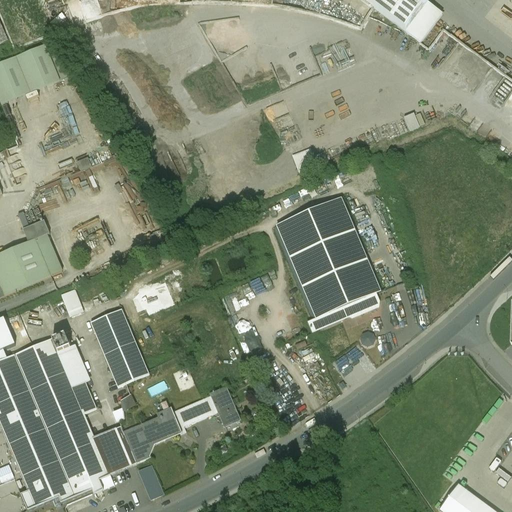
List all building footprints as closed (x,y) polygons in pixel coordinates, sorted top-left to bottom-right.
[(428,3),(424,0),(361,0),(405,33),(428,3)] [(46,49),(0,66),(0,103),(1,107),(60,85),(46,49)] [(427,126),(422,113),(406,120),(411,132),(427,126)] [(345,199),(274,229),(313,321),(307,323),(311,334),(353,316),(355,318),(377,308),(376,294),(383,291),(345,199)] [(23,230),(29,244),(34,241),(38,250),(46,246),(43,238),(50,235),(45,221),(23,230)] [(0,255),(0,284),(5,296),(51,277),(38,250),(34,241),(29,244),(0,255)] [(75,291),(61,297),(70,319),(83,313),(75,291)] [(122,312),(92,326),(119,389),(149,376),(122,312)] [(0,322),(0,348),(16,342),(7,319),(0,322)] [(373,337),(369,335),(364,336),(361,341),(363,346),(368,348),(373,346),(375,342),(373,337)] [(65,337),(0,363),(0,426),(29,493),(21,496),(27,511),(28,511),(59,499),(61,505),(93,491),(94,496),(104,492),(93,467),(103,462),(85,416),(96,410),(85,382),(72,388),(58,354),(70,350),(65,337)] [(226,392),(212,398),(219,413),(226,428),(239,421),(226,392)] [(132,396),(122,401),(123,414),(136,407),(132,396)] [(212,398),(202,403),(207,418),(219,413),(212,398)] [(202,403),(172,416),(178,431),(207,418),(202,403)] [(128,432),(122,434),(136,466),(150,459),(155,444),(179,433),(178,431),(172,416),(170,411),(159,416),(161,421),(129,436),(128,432)] [(239,421),(226,428),(228,435),(241,428),(239,421)] [(492,511),(481,503),(474,511),(492,511)]
